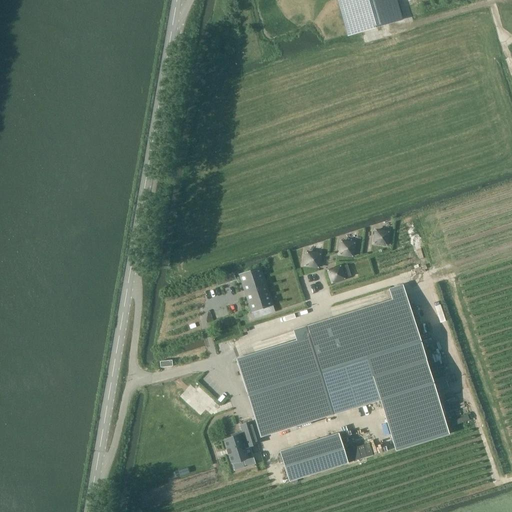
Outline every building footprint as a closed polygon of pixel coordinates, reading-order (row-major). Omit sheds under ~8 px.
[(337,0),(347,36),(402,20),(396,0),(337,0)] [(375,230),(373,244),(386,246),(388,232),(375,230)] [(341,242),(339,255),(352,257),(354,244),(341,242)] [(307,253),(305,266),(318,268),(320,255),(307,253)] [(340,266),(327,271),(332,283),(344,279),(340,266)] [(242,276),(255,317),(277,310),(263,269),(242,276)] [(234,274),(215,280),(217,287),(236,281),(234,274)] [(391,300),(352,312),(395,451),(449,435),(401,285),(387,289),(391,300)] [(307,338),(239,360),(263,437),(379,400),(352,312),(304,327),(307,338)] [(254,439),(249,424),(241,426),(243,435),(224,441),(231,463),(247,458),(242,443),(254,439)] [(338,434),(279,452),(288,482),(347,464),(338,434)] [(369,443),(347,451),(350,462),(373,455),(369,443)]
